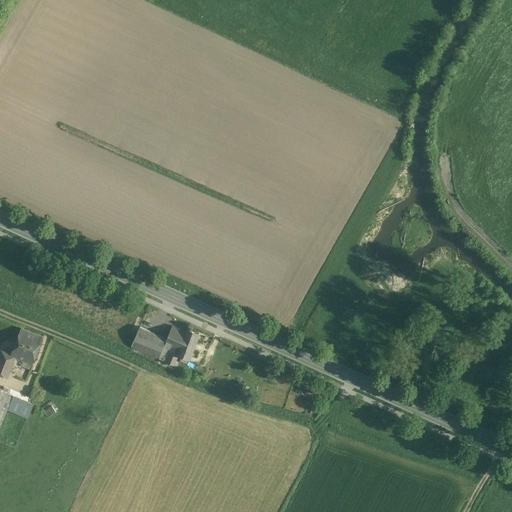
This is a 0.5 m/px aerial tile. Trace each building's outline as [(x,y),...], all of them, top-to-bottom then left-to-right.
[(167,339),(139,327),(130,347),(166,362),(166,363),(174,366),(178,356),(177,356),(186,332),(172,326),(167,339)] [(186,332),(177,356),(178,356),(181,358),(179,360),(185,363),(186,360),(188,361),(199,333),(188,329),(186,332)] [(43,338),(21,330),(11,355),(10,356),(15,358),(32,364),(43,338)] [(11,355),(2,351),(0,355),(0,375),(7,378),(15,358),(10,356),(11,355)] [(44,392),(34,388),(31,396),(41,400),(44,392)] [(13,396),(0,390),(0,426),(7,409),(13,396)] [(33,405),(13,396),(7,409),(28,418),(33,405)] [(52,406),(44,412),(48,418),(56,412),(52,406)]
